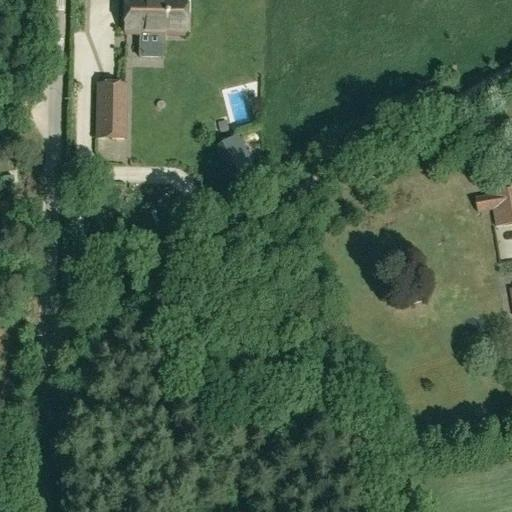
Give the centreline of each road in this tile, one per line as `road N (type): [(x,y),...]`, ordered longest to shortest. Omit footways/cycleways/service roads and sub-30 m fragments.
road 1 (track): [(511,73),(48,350)]
road 2 (unclassified): [(46,511),(57,0)]
